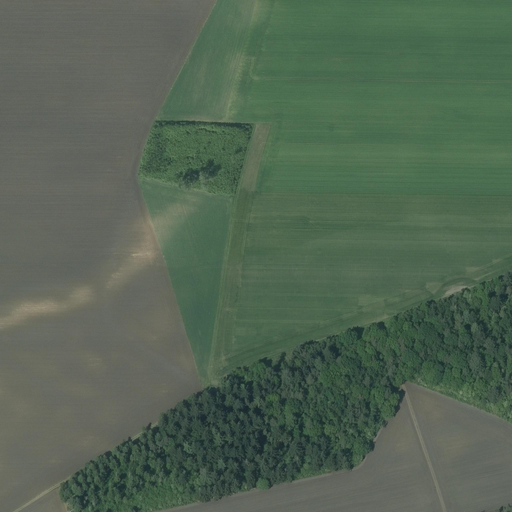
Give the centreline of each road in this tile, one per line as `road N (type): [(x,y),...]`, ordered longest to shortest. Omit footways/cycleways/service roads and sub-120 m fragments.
road 1 (track): [(16,511),(239,376),(384,326)]
road 2 (track): [(254,127),(235,197),(207,394)]
road 3 (track): [(384,326),(444,511)]
road 4 (track): [(384,326),(511,279)]
